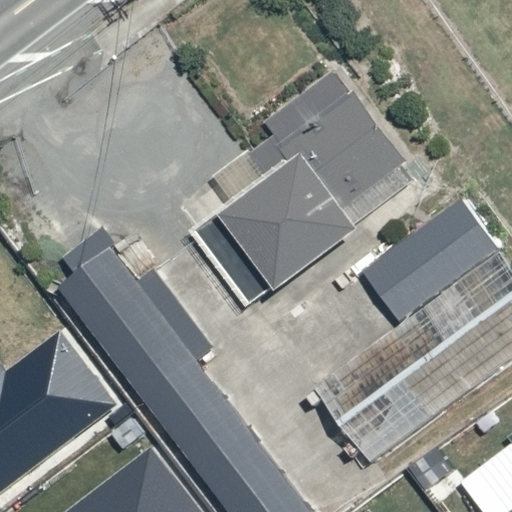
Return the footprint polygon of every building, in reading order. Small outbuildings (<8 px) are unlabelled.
[(423,178),(344,69),(264,126),(291,164),(199,230),(256,308),(369,227),(364,220),(423,178)] [(511,359),(511,262),(465,198),(367,270),(406,324),(319,387),(373,461),(511,359)] [(316,511),(202,361),(219,348),(159,267),(144,278),(105,227),(49,269),(233,511),(316,511)] [(0,498),(125,408),(68,331),(16,369),(5,355),(0,358),(0,498)] [(208,511),(161,449),(76,511),(208,511)]
